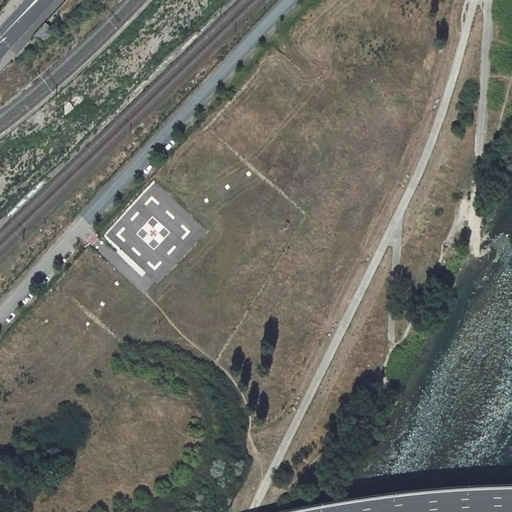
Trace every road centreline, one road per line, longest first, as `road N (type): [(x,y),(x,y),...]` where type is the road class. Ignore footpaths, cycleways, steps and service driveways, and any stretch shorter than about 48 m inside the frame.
road 1 (unclassified): [(0,314),(290,0)]
road 2 (track): [(476,167),(487,0)]
road 3 (trunk): [(511,498),(366,511)]
